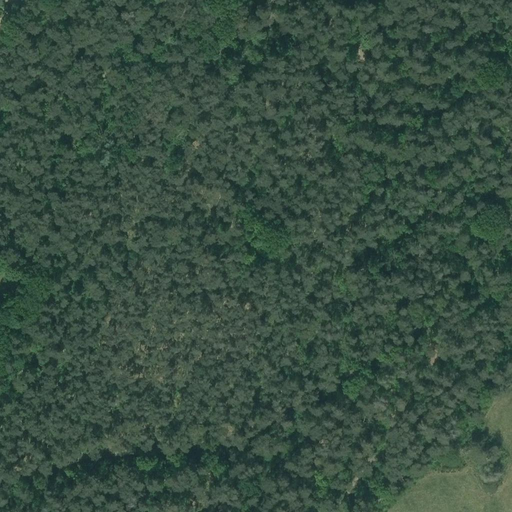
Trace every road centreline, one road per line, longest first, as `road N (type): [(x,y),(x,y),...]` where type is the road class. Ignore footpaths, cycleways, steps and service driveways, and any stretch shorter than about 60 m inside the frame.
road 1 (track): [(0,477),(85,458),(219,444),(511,278)]
road 2 (track): [(511,264),(382,141),(354,0)]
road 3 (track): [(429,328),(433,360),(341,494),(341,511)]
